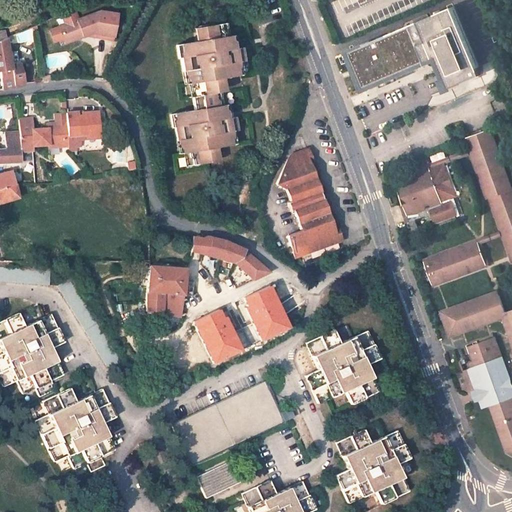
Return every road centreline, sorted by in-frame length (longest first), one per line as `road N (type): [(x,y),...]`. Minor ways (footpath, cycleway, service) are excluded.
road 1 (residential): [(315,296),(243,240),(159,212),(132,126),(100,84),(0,93)]
road 2 (tertiary): [(299,0),(383,246)]
road 3 (residential): [(128,427),(50,300),(0,294)]
road 4 (tertiary): [(383,246),(451,432)]
road 5 (residential): [(128,427),(278,351)]
